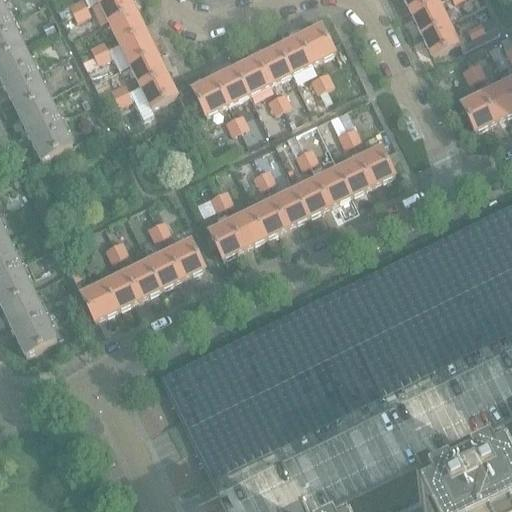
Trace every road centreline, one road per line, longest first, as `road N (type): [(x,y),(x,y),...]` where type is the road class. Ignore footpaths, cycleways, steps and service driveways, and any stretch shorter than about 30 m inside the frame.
road 1 (residential): [(101,371),(459,195)]
road 2 (residential): [(459,195),(364,0)]
road 3 (residential): [(166,511),(101,371)]
